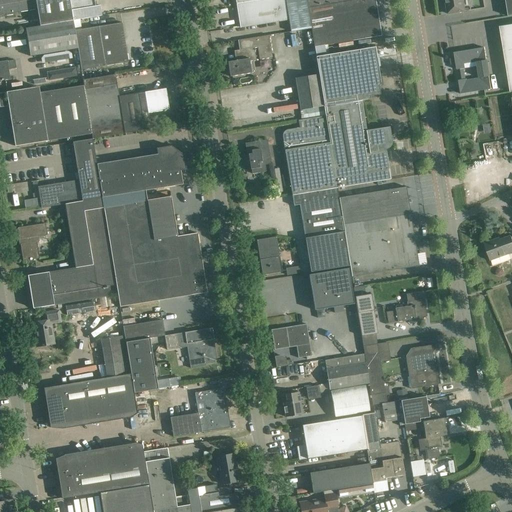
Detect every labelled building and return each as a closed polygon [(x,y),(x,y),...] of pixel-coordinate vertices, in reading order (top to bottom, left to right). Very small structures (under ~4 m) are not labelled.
[(34,0),(0,0),(0,15),(36,10),(34,0)] [(69,0),(35,0),(40,26),(72,20),(69,0)] [(70,0),(73,20),(101,15),(100,6),(95,6),(93,0),(70,0)] [(289,20),(285,0),(260,0),(236,4),(240,28),(289,20)] [(285,0),(289,20),(291,32),(311,29),(306,0),(285,0)] [(306,0),(311,29),(316,57),(329,54),(327,45),(381,36),(375,0),(306,0)] [(462,0),(445,0),(446,3),(447,14),(465,12),(462,0)] [(30,56),(78,48),(75,31),(73,20),(25,29),(30,56)] [(75,31),(78,48),(81,70),(128,62),(122,23),(75,31)] [(511,91),(511,24),(499,27),(510,92),(511,91)] [(272,58),(268,35),(238,40),(239,50),(241,50),(242,60),(227,62),(230,77),(251,73),(250,62),(256,61),(254,48),(257,48),(259,60),(272,58)] [(284,142),(283,142),(292,196),(337,188),(390,179),(386,149),(387,149),(388,148),(389,148),(390,147),(391,146),(391,145),(391,144),(392,144),(392,143),(392,142),(389,127),(366,131),(361,100),(370,99),(370,96),(380,95),(379,86),(381,85),(377,59),(377,58),(375,47),(365,49),(342,52),(316,57),(319,74),(324,105),(325,116),(306,119),(298,120),(300,128),(287,130),(286,131),(285,131),(285,132),(284,132),(284,133),(283,134),(283,135),(283,136),(283,137),(283,138),(284,142)] [(491,89),(489,76),(484,48),(454,53),(455,59),(453,59),(454,65),(456,65),(457,70),(464,69),(463,62),(479,59),(480,62),(477,63),(480,78),(480,79),(466,81),(466,79),(458,81),(461,94),(491,89)] [(15,60),(7,61),(0,61),(0,82),(1,83),(0,81),(10,79),(8,70),(16,68),(15,60)] [(300,110),(324,105),(319,74),(295,78),(300,110)] [(139,94),(138,94),(138,95),(119,98),(115,75),(83,80),(84,86),(92,134),(92,138),(144,130),(142,114),(139,94)] [(15,146),(92,134),(84,86),(40,93),(39,87),(6,92),(15,146)] [(139,94),(142,114),(147,113),(148,113),(163,111),(163,112),(165,112),(165,111),(169,110),(165,89),(144,92),(144,93),(139,94)] [(182,103),(182,100),(172,102),(173,115),(183,113),(183,109),(186,109),(185,103),(182,103)] [(102,197),(97,164),(93,139),(72,142),(73,148),(71,149),(75,173),(77,172),(79,180),(38,187),(39,198),(41,206),(41,208),(65,204),(102,197)] [(270,160),(267,140),(253,142),(254,150),(251,150),(252,154),(243,155),(245,170),(251,170),(252,174),(266,172),(264,161),(270,160)] [(97,164),(102,197),(134,192),(145,190),(182,184),(180,171),(186,170),(184,155),(181,153),(182,152),(183,152),(175,146),(174,147),(175,147),(174,148),(171,146),(157,148),(157,154),(97,164)] [(339,198),(344,231),(350,267),(352,277),(419,266),(406,187),(339,198)] [(292,196),(294,206),(299,205),(305,238),(304,238),(310,272),(349,266),(343,231),(344,231),(339,198),(337,188),(292,196)] [(352,195),(351,190),(342,191),(342,188),(340,188),(341,196),(352,195)] [(135,202),(104,207),(118,294),(118,295),(120,306),(176,297),(196,294),(207,292),(202,262),(206,262),(206,261),(204,252),(200,253),(197,233),(177,236),(171,196),(147,200),(145,190),(134,192),(135,202)] [(44,306),(118,294),(104,207),(102,197),(65,204),(75,268),(48,272),(28,275),(33,308),(44,306)] [(39,198),(24,201),(25,208),(41,206),(39,198)] [(46,235),(45,224),(17,228),(23,261),(39,258),(35,237),(46,235)] [(511,252),(511,239),(511,236),(495,242),(494,240),(484,244),(490,261),(511,252)] [(266,239),(256,240),(262,275),(272,273),(280,272),(277,257),(279,257),(276,237),(266,239)] [(300,274),(299,266),(285,268),(286,276),(300,274)] [(348,269),(308,275),(314,310),(354,304),(348,269)] [(427,316),(423,292),(406,294),(408,302),(412,301),(412,306),(395,308),(398,322),(414,319),(414,318),(427,316)] [(356,302),(357,310),(362,343),(379,341),(371,294),(355,297),(356,302)] [(60,321),(58,310),(42,313),(44,321),(33,323),(37,347),(53,344),(50,323),(60,321)] [(164,335),(161,319),(123,326),(125,341),(149,337),(164,335)] [(281,328),(271,330),(274,348),(288,345),(288,347),(296,346),(298,358),(311,356),(309,344),(305,324),(281,328)] [(192,346),(195,366),(205,364),(215,362),(211,340),(214,339),(212,328),(202,330),(177,334),(178,340),(165,342),(167,350),(192,346)] [(157,388),(149,337),(125,341),(128,359),(130,373),(133,392),(157,388)] [(363,346),(369,381),(373,406),(387,403),(378,344),(363,346)] [(411,349),(405,357),(409,377),(416,376),(418,385),(437,382),(436,372),(439,372),(438,371),(436,372),(432,345),(411,349)] [(326,370),(329,390),(369,384),(369,381),(366,364),(364,354),(325,360),(326,370)] [(130,373),(128,359),(105,363),(107,377),(130,373)] [(103,378),(110,417),(110,418),(120,419),(120,418),(120,416),(129,414),(137,413),(130,374),(103,378)] [(178,377),(168,379),(169,387),(180,385),(178,377)] [(103,378),(84,381),(90,421),(100,422),(100,421),(100,419),(110,417),(103,378)] [(90,421),(84,381),(64,385),(70,424),(80,425),(80,422),(90,421)] [(70,424),(64,385),(44,388),(50,428),(61,429),(61,428),(60,428),(61,425),(70,424)] [(194,393),(197,413),(170,417),(173,437),(228,428),(222,388),(194,393)] [(365,388),(330,393),(334,419),(369,413),(365,388)] [(302,414),(298,393),(285,395),(287,403),(283,403),(285,417),(302,414)] [(401,401),(405,425),(420,422),(419,418),(429,417),(425,396),(401,401)] [(367,449),(369,464),(370,468),(372,483),(385,480),(385,478),(404,475),(403,465),(399,442),(380,445),(375,413),(361,415),(361,416),(363,428),(364,427),(367,449)] [(341,419),(347,453),(367,449),(364,427),(363,428),(361,416),(341,419)] [(433,420),(422,421),(424,433),(425,432),(425,436),(426,439),(427,438),(428,450),(425,450),(426,459),(427,459),(438,458),(439,458),(438,449),(442,448),(440,436),(446,435),(445,429),(443,418),(433,420)] [(347,453),(341,419),(302,425),(305,445),(296,446),(298,460),(314,458),(347,453)] [(124,445),(123,445),(114,449),(115,450),(105,451),(112,489),(148,483),(145,461),(143,453),(142,445),(125,448),(124,446),(124,445)] [(159,449),(143,451),(143,453),(145,461),(148,483),(150,492),(152,511),(190,511),(188,496),(175,498),(167,447),(159,449)] [(95,453),(86,454),(92,494),(99,492),(112,490),(112,489),(105,451),(104,449),(105,449),(104,448),(95,452),(95,453)] [(65,455),(55,459),(62,498),(92,494),(86,454),(85,452),(85,451),(75,455),(76,456),(66,458),(65,455)] [(237,482),(233,454),(213,457),(214,465),(217,465),(221,484),(237,482)] [(425,459),(412,461),(413,477),(427,475),(425,459)] [(372,483),(370,468),(369,464),(309,473),(310,479),(332,475),(335,490),(372,484),(372,483)] [(313,493),(335,490),(332,475),(310,479),(313,493)] [(112,490),(99,492),(102,511),(152,511),(150,492),(148,483),(112,489),(112,490)] [(206,511),(239,507),(237,493),(231,494),(230,486),(217,488),(216,484),(187,489),(188,496),(190,511),(206,511)] [(335,490),(336,495),(337,500),(374,493),(372,484),(335,490)] [(337,500),(336,495),(323,497),(323,499),(299,503),(300,511),(326,511),(326,508),(338,507),(337,500)] [(294,498),(287,499),(289,510),(296,508),(294,498)] [(81,503),(69,505),(69,511),(101,511),(100,501),(89,502),(81,503)]
